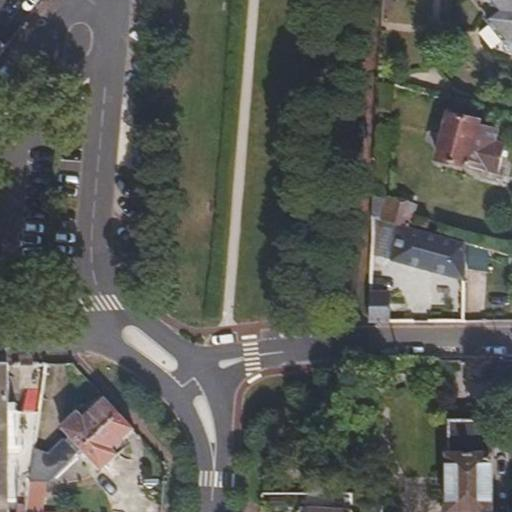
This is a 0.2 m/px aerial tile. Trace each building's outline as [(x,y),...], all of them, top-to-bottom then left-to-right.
[(0,0),(0,17),(17,20),(19,0),(0,0)] [(511,0),(487,0),(498,12),(487,22),(511,51),(511,0)] [(484,108),(452,100),(437,158),(496,174),(505,144),(496,141),(499,128),(481,122),(484,108)] [(386,196),(380,220),(408,227),(415,205),(386,196)] [(380,220),(375,219),(375,247),(428,261),(428,249),(429,233),(408,227),(380,220)] [(429,233),(428,249),(443,252),(447,238),(429,233)] [(404,292),(370,292),(369,320),(404,320),(404,292)] [(0,511),(26,511),(30,483),(36,447),(41,412),(11,411),(10,365),(0,365),(0,511)] [(122,413),(109,398),(88,418),(81,412),(66,426),(77,438),(87,448),(122,413)] [(136,428),(122,413),(87,448),(94,456),(105,468),(120,455),(115,449),(136,428)] [(495,511),(493,419),(453,419),(453,452),(451,453),(450,511),(495,511)] [(87,448),(77,438),(70,445),(79,455),(87,448)] [(36,447),(30,483),(49,482),(71,461),(36,447)] [(94,456),(87,448),(79,455),(86,463),(94,456)] [(30,483),(26,511),(43,511),(49,482),(30,483)]
